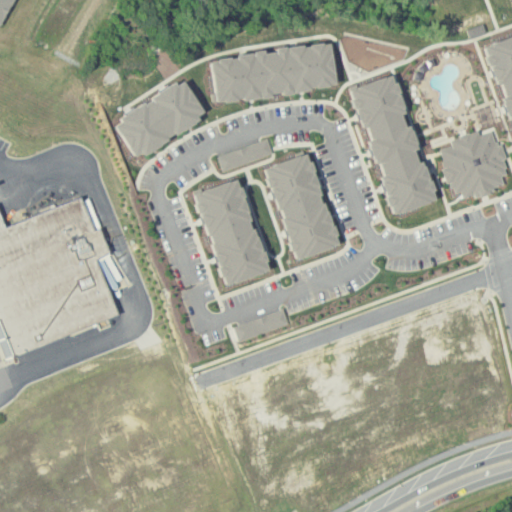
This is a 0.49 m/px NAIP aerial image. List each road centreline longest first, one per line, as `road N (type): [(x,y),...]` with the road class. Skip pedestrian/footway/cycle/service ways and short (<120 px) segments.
road 1 (residential): [(491,221),(403,250),(373,244),(328,127),(317,120),(265,123),(196,149),(162,177),(159,192),(207,323)]
road 2 (residential): [(511,265),(201,381)]
road 3 (residential): [(373,244),(359,266),(207,323)]
road 4 (primary): [(511,445),(361,511)]
